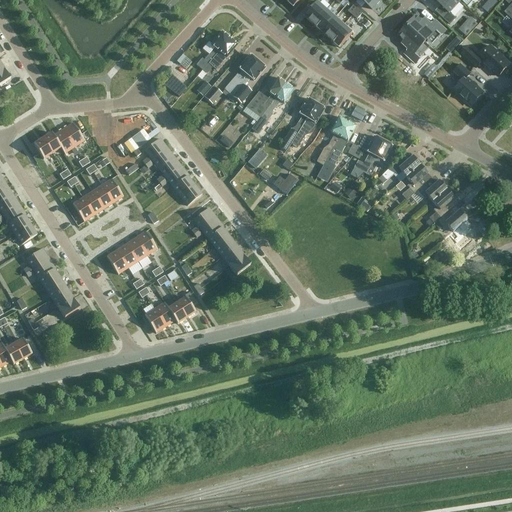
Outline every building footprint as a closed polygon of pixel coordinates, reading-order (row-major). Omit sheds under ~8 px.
[(352,0),(356,3),(358,0),(361,0),(372,10),(381,1),(379,0),(352,0)] [(457,0),(433,0),(446,11),(442,16),(452,25),(456,21),(450,14),(460,3),(457,0)] [(318,2),(305,17),(314,25),(327,10),(318,2)] [(354,6),(348,12),(353,16),(358,10),(354,6)] [(327,10),(314,25),(322,33),(336,18),(327,10)] [(358,10),(353,16),(357,20),(363,14),(358,10)] [(408,27),(425,42),(432,34),(438,40),(446,31),(435,21),(431,25),(428,23),(426,25),(417,17),(408,27)] [(336,18),(322,33),(331,40),(344,25),(336,18)] [(366,20),(362,25),(366,29),(371,24),(366,20)] [(473,31),(478,25),(474,21),(469,27),(473,31)] [(344,25),(331,40),(340,48),(353,33),(344,25)] [(405,54),(416,64),(424,55),(418,50),(425,42),(408,27),(400,36),(408,44),(406,47),(409,49),(405,54)] [(202,59),(196,65),(203,71),(231,39),(223,32),(212,45),(215,48),(204,61),(202,59)] [(457,37),(453,42),(458,46),(462,41),(457,37)] [(227,58),(238,45),(231,39),(203,71),(198,77),(202,80),(213,67),(216,70),(226,58),(227,58)] [(480,58),(479,60),(496,76),(501,71),(503,73),(511,65),(491,46),(480,58)] [(472,64),(479,57),(468,47),(461,55),(472,64)] [(177,61),(183,67),(189,60),(183,55),(177,61)] [(224,90),(230,95),(258,62),(251,55),(239,69),(242,71),(239,76),(237,75),(224,90)] [(234,102),(236,99),(242,104),(252,92),(245,86),(251,79),(255,82),(266,68),(258,62),(230,95),(228,97),(234,102)] [(467,102),(472,107),(484,94),(467,79),(471,75),(461,65),(454,73),(463,81),(454,90),(462,97),(462,100),(465,102),(467,102)] [(0,86),(11,80),(4,70),(0,72),(0,86)] [(163,85),(180,98),(187,89),(172,75),(163,85)] [(261,119),(286,84),(278,78),(268,92),(272,95),(269,100),(259,92),(247,108),(261,119)] [(203,97),(211,88),(205,82),(197,92),(203,97)] [(284,104),(295,90),(286,84),(261,119),(257,123),(253,127),(252,129),(258,134),(272,116),(273,111),(280,101),(284,104)] [(205,97),(213,104),(222,94),(214,87),(205,97)] [(301,130),(316,104),(308,99),(299,114),(303,116),(296,127),(292,130),(280,148),(286,152),(291,144),(301,130)] [(298,148),(306,136),(312,134),(316,127),(316,124),(325,109),(316,104),(301,130),(291,144),(298,148)] [(333,148),(348,122),(339,117),(330,132),(335,135),(333,138),(329,146),(324,149),(317,163),(324,166),(333,148)] [(335,175),(339,168),(335,167),(348,142),(356,127),(348,122),(333,148),(324,166),(322,168),(335,175)] [(73,124),(63,130),(75,148),(85,142),(73,124)] [(138,150),(160,133),(157,128),(148,136),(143,130),(124,145),(131,154),(133,153),(137,158),(141,155),(138,150)] [(63,130),(54,137),(62,149),(61,149),(65,155),(75,148),(63,130)] [(52,133),(43,139),(53,154),(61,149),(62,149),(54,137),(52,133)] [(227,139),(223,136),(219,141),(223,144),(227,139)] [(366,174),(384,141),(375,137),(367,152),(369,154),(364,165),(358,162),(351,175),(358,179),(364,173),(366,174)] [(43,139),(34,145),(44,160),(53,154),(43,139)] [(145,166),(167,149),(160,139),(145,151),(151,159),(149,160),(148,159),(143,163),(145,166)] [(384,162),(393,146),(384,141),(366,174),(371,177),(380,159),(384,162)] [(354,157),(359,148),(353,144),(348,154),(354,157)] [(359,148),(354,157),(359,160),(364,151),(359,148)] [(159,170),(174,158),(167,149),(145,166),(148,169),(153,165),(152,164),(154,163),(159,170)] [(239,158),(243,153),(239,149),(234,154),(239,158)] [(385,164),(391,167),(397,156),(391,153),(385,164)] [(421,166),(413,157),(404,165),(400,160),(391,168),(382,175),(387,181),(396,173),(399,176),(402,173),(407,178),(421,166)] [(160,184),(182,167),(174,158),(159,170),(165,177),(163,179),(162,177),(157,181),(160,184)] [(252,159),(248,163),(256,170),(260,166),(252,159)] [(145,166),(140,171),(144,175),(149,171),(145,166)] [(418,192),(423,187),(419,183),(428,175),(421,166),(407,178),(411,183),(408,186),(410,189),(402,196),(407,202),(418,192)] [(188,178),(189,177),(182,167),(160,184),(162,187),(167,184),(166,182),(168,181),(173,188),(187,177),(188,178)] [(260,175),(267,181),(271,177),(264,170),(260,175)] [(280,177),(273,185),(279,189),(280,190),(286,195),(297,181),(289,175),(285,181),(280,177)] [(195,186),(188,178),(187,177),(173,188),(181,197),(195,186)] [(112,180),(102,186),(113,204),(123,198),(112,180)] [(433,202),(447,190),(440,181),(430,189),(426,185),(423,187),(418,192),(425,200),(429,197),(433,202)] [(337,193),(341,188),(335,183),(331,188),(337,193)] [(0,204),(13,196),(7,186),(0,190),(0,204)] [(102,186),(92,193),(104,210),(113,204),(102,186)] [(188,207),(202,196),(195,186),(181,197),(188,207)] [(345,194),(351,200),(358,193),(351,187),(345,194)] [(435,224),(438,222),(441,219),(446,215),(450,212),(445,207),(454,199),(447,190),(433,202),(437,208),(434,211),(436,213),(430,218),(430,219),(426,223),(430,228),(435,224)] [(92,193),(83,199),(94,217),(104,210),(92,193)] [(0,217),(19,205),(13,196),(0,204),(0,210),(2,214),(0,215),(0,217)] [(356,205),(363,210),(367,205),(368,203),(361,198),(356,205)] [(83,199),(73,205),(84,223),(94,217),(83,199)] [(25,216),(26,215),(19,205),(0,217),(0,222),(4,221),(3,219),(5,218),(10,226),(24,216),(25,216)] [(194,235),(216,218),(209,209),(194,221),(199,228),(198,230),(197,228),(192,232),(194,235)] [(467,220),(460,211),(450,219),(446,215),(441,219),(438,222),(435,224),(440,230),(443,228),(445,230),(449,227),(453,232),(464,223),(467,220)] [(389,218),(394,224),(399,219),(394,213),(389,218)] [(31,226),(25,216),(24,216),(10,226),(16,235),(31,226)] [(222,229),(223,228),(216,218),(194,235),(197,239),(202,235),(201,234),(202,232),(208,239),(222,229)] [(464,223),(453,232),(458,238),(454,241),(462,249),(470,242),(466,237),(475,229),(467,220),(464,223)] [(22,245),(37,236),(31,226),(16,235),(22,245)] [(229,238),(222,229),(208,239),(215,249),(229,238)] [(146,233),(136,239),(147,257),(157,250),(146,233)] [(222,258),(236,247),(229,238),(215,249),(222,258)] [(136,239),(126,245),(138,263),(147,257),(136,239)] [(126,245),(117,251),(128,270),(138,263),(126,245)] [(229,267),(243,256),(236,247),(222,258),(229,267)] [(26,274),(49,259),(43,249),(27,260),(32,268),(30,269),(29,268),(24,271),(26,274)] [(411,254),(416,261),(420,257),(415,250),(411,254)] [(117,251),(107,258),(118,276),(128,270),(117,251)] [(237,276),(251,266),(243,256),(229,267),(237,276)] [(55,270),(56,270),(49,259),(26,274),(28,278),(33,275),(33,273),(34,272),(39,280),(54,270),(55,270)] [(61,280),(55,270),(54,270),(39,280),(46,289),(61,280)] [(52,299),(67,290),(61,280),(46,289),(52,299)] [(58,309),(73,299),(67,290),(52,299),(58,309)] [(189,293),(184,296),(186,298),(191,306),(196,303),(189,293)] [(186,298),(176,304),(186,319),(196,313),(191,306),(186,298)] [(65,319),(80,309),(73,299),(58,309),(65,319)] [(164,303),(154,310),(166,328),(175,322),(176,322),(168,310),(168,309),(164,303)] [(168,309),(168,310),(176,322),(175,322),(177,325),(178,325),(186,319),(176,304),(168,309)] [(154,310),(144,316),(156,334),(166,328),(154,310)] [(23,340),(14,345),(23,361),(32,355),(23,340)] [(2,344),(0,344),(0,364),(2,368),(11,363),(5,350),(2,344)] [(5,350),(11,363),(13,366),(23,361),(14,345),(5,350)]
